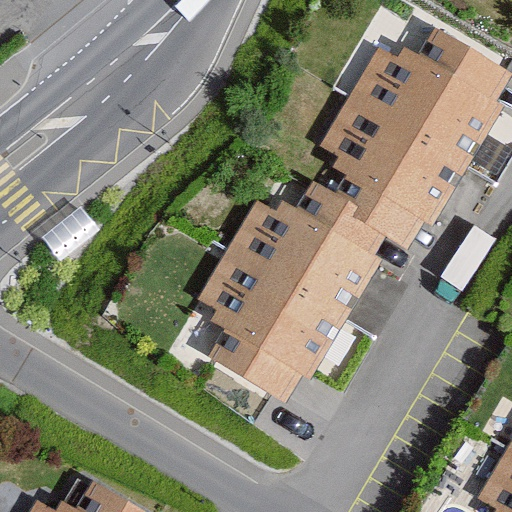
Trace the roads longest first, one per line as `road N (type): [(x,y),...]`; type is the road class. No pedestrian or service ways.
road 1 (residential): [(0,353),(265,511)]
road 2 (tertiary): [(0,168),(121,71),(188,0)]
